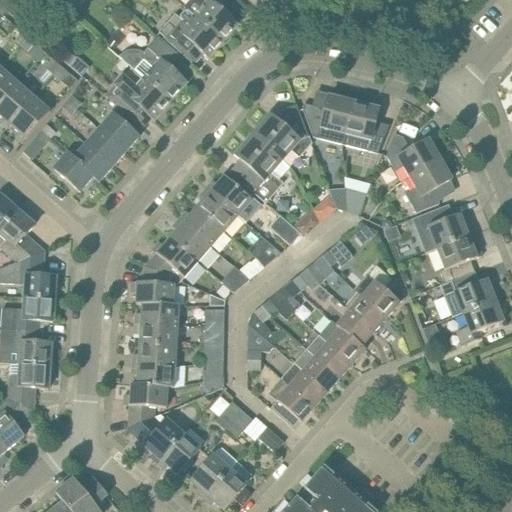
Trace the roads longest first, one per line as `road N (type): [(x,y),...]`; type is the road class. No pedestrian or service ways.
road 1 (unclassified): [(291,50),(247,76),(101,249)]
road 2 (unclassified): [(101,249),(79,442)]
road 3 (unclassified): [(454,95),(406,73),(291,50)]
road 4 (residential): [(338,423),(369,387),(387,384),(461,448)]
road 5 (residential): [(101,249),(0,163)]
road 6 (unclassified): [(511,210),(476,125),(454,95)]
